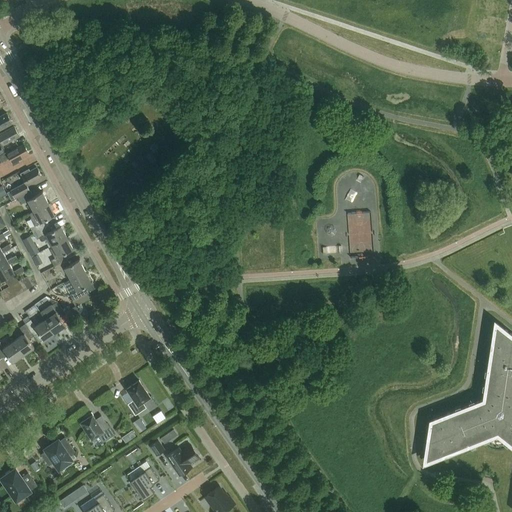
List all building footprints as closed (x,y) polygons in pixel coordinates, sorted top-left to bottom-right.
[(0,128),(12,122),(6,112),(0,115),(0,128)] [(9,141),(19,136),(14,126),(0,133),(0,140),(3,145),(9,142),(9,141)] [(17,159),(28,153),(23,144),(7,152),(6,152),(0,155),(0,161),(9,157),(12,164),(19,161),(17,159)] [(157,161),(152,165),(161,175),(166,170),(157,161)] [(26,185),(42,177),(36,167),(30,170),(29,168),(20,173),(25,182),(8,191),(12,198),(29,189),(26,185)] [(34,211),(49,203),(43,191),(34,196),(30,190),(17,198),(21,204),(28,200),(34,211)] [(36,232),(49,225),(46,219),(55,214),(49,203),(34,211),(29,213),(32,217),(30,218),(34,225),(33,226),(36,232)] [(52,245),(67,236),(61,225),(52,230),(49,225),(36,232),(39,238),(46,234),(49,239),(52,245)] [(30,236),(24,240),(32,255),(39,252),(30,236)] [(47,270),(54,266),(67,259),(64,253),(74,248),(67,236),(52,245),(58,256),(44,264),(47,270)] [(1,249),(0,247),(0,251),(2,250),(3,253),(11,248),(9,244),(1,249)] [(7,260),(3,253),(2,250),(0,251),(0,266),(8,261),(10,264),(18,259),(16,255),(7,260)] [(37,254),(33,257),(38,266),(42,263),(37,254)] [(86,271),(80,259),(70,264),(67,259),(54,266),(57,272),(65,268),(71,279),(86,271)] [(14,271),(10,264),(8,261),(0,266),(0,281),(14,273),(15,275),(24,270),(22,266),(14,271)] [(86,271),(71,279),(77,290),(70,294),(76,305),(89,298),(83,287),(92,282),(86,271)] [(32,273),(27,276),(33,286),(37,283),(32,273)] [(27,276),(22,279),(28,289),(33,286),(27,276)] [(22,279),(18,281),(23,291),(28,289),(22,279)] [(19,294),(23,291),(18,281),(14,283),(13,284),(19,294)] [(14,296),(19,294),(13,284),(8,286),(14,296)] [(8,286),(4,289),(9,299),(14,296),(8,286)] [(4,289),(0,291),(0,293),(5,302),(9,299),(4,289)] [(65,312),(57,302),(52,306),(51,304),(46,307),(52,315),(45,319),(55,333),(66,325),(61,317),(65,314),(66,314),(65,312)] [(76,306),(71,310),(77,318),(82,314),(76,306)] [(45,340),(55,333),(45,319),(35,326),(31,320),(25,324),(34,336),(39,332),(43,338),(45,340)] [(511,334),(496,322),(491,354),(484,397),(490,401),(487,404),(482,400),(431,420),(424,462),(495,435),(496,428),(500,428),(499,435),(511,445),(511,334)] [(29,339),(34,336),(25,324),(20,328),(24,334),(14,341),(23,355),(34,347),(29,339)] [(39,332),(34,336),(37,342),(43,338),(39,332)] [(12,362),(23,355),(14,341),(3,348),(0,343),(0,354),(2,358),(7,354),(12,362)] [(139,380),(127,388),(135,399),(128,404),(135,415),(147,408),(143,402),(150,397),(139,380)] [(104,441),(114,434),(107,424),(102,427),(93,413),(80,422),(92,440),(99,435),(104,441)] [(139,431),(147,426),(141,418),(133,424),(139,431)] [(127,434),(122,437),(125,442),(130,439),(135,435),(132,430),(127,434)] [(46,450),(41,453),(49,465),(54,461),(59,469),(72,460),(69,455),(75,452),(65,437),(59,440),(58,439),(45,448),(46,450)] [(156,455),(164,450),(158,441),(150,446),(156,455)] [(179,448),(167,456),(180,475),(192,467),(189,463),(199,456),(192,445),(182,452),(179,448)] [(36,461),(31,464),(35,471),(40,467),(36,461)] [(6,474),(2,477),(8,486),(6,487),(10,494),(12,492),(17,499),(26,493),(30,500),(42,491),(33,479),(26,484),(15,468),(11,471),(10,470),(5,473),(6,474)] [(153,471),(134,485),(147,504),(157,496),(154,491),(163,485),(153,471)] [(84,485),(77,489),(82,495),(88,491),(84,485)] [(219,486),(205,496),(217,511),(228,511),(226,510),(235,503),(229,496),(227,497),(219,486)] [(47,492),(42,495),(45,500),(50,497),(47,492)] [(98,502),(84,511),(85,511),(111,511),(115,510),(103,493),(95,498),(98,502)] [(66,497),(60,501),(64,507),(70,503),(66,497)]
